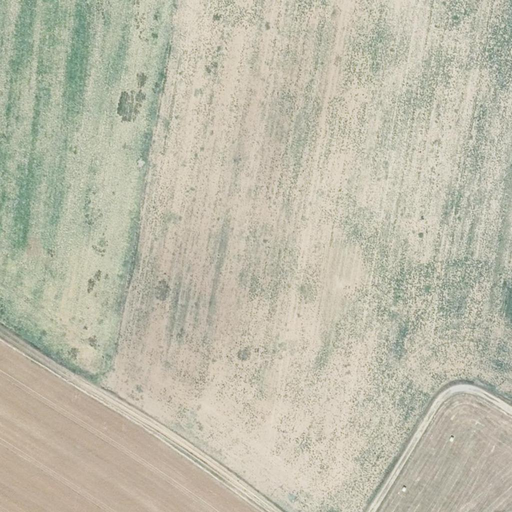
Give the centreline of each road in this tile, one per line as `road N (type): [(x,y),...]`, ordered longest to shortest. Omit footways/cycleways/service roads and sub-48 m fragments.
road 1 (track): [(0,331),(277,511)]
road 2 (track): [(372,511),(450,390),(471,388),(511,409)]
